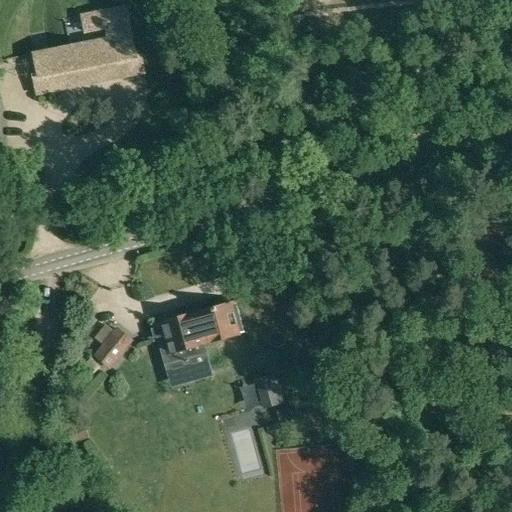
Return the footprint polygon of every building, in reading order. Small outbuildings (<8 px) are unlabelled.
[(37,74),(41,94),(61,90),(60,85),(125,72),(122,54),(139,50),(130,6),(107,11),(112,38),(38,53),(42,73),(37,74)] [(240,334),(240,333),(245,331),(236,302),(239,301),(239,299),(153,323),(157,338),(158,338),(166,366),(210,354),(207,343),(240,334)] [(114,324),(97,346),(90,355),(109,369),(117,359),(129,345),(122,338),(126,333),(114,324)] [(100,369),(91,359),(76,373),(86,385),(92,379),(90,377),(100,369)] [(255,380),(262,409),(280,405),(272,376),(255,380)] [(71,445),(85,441),(81,425),(66,429),(71,445)] [(12,491),(26,494),(31,465),(19,463),(12,491)]
